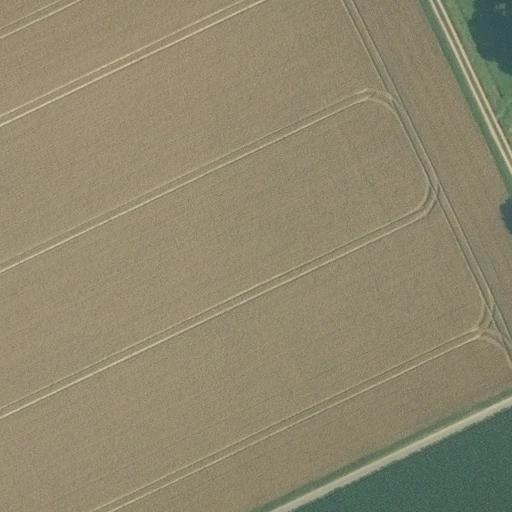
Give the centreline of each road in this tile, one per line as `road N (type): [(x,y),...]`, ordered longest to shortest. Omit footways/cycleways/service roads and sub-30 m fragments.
road 1 (track): [(299,511),(511,411)]
road 2 (track): [(511,150),(440,0)]
